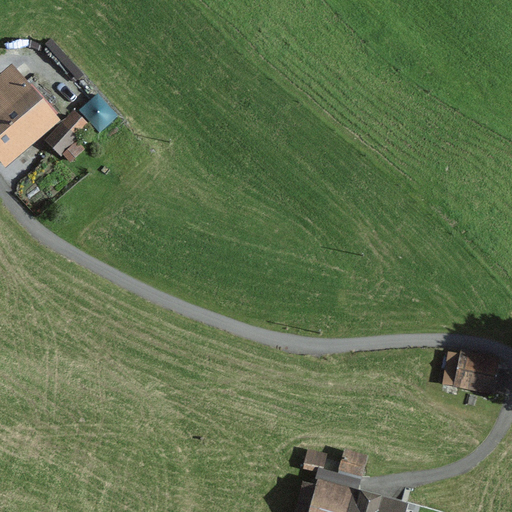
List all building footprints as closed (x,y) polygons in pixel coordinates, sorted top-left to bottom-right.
[(0,162),(5,168),(61,121),(12,64),(0,74),(0,162)] [(61,157),(63,155),(70,162),(81,152),(73,144),(90,125),(73,110),(44,142),(61,157)] [(448,351),(441,384),(492,395),(500,358),(460,350),(460,353),(448,351)] [(326,455),(308,450),(303,468),(321,473),(326,455)] [(346,453),(340,471),(359,476),(365,458),(346,453)] [(344,496),(305,485),(297,511),(403,511),(398,510),(401,504),(346,488),(344,496)]
